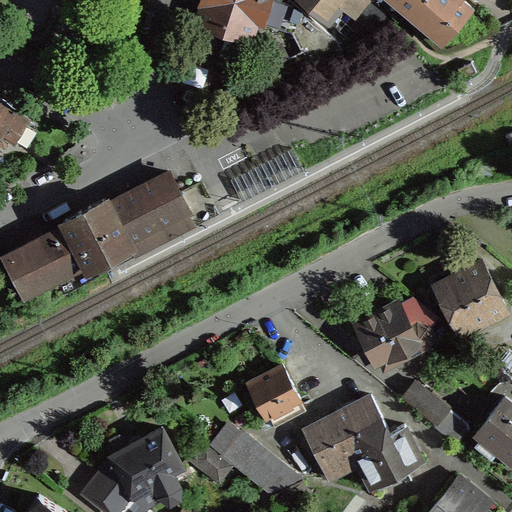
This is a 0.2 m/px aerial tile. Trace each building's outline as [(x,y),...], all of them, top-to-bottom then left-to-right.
[(204,0),(198,20),(250,37),(257,18),(262,0),(204,0)] [(291,0),(287,0),(285,4),(272,0),(262,0),(257,18),(293,30),(303,49),(215,94),(224,110),(342,50),(336,37),(291,0)] [(300,0),(324,20),(339,3),(354,16),(367,0),(300,0)] [(395,0),(444,42),(474,7),(465,0),(395,0)] [(472,60),(458,67),(464,79),(478,72),(472,60)] [(0,132),(1,130),(15,137),(29,114),(0,95),(0,132)] [(292,146),(231,178),(243,201),(304,170),(292,146)] [(65,222),(6,253),(26,292),(85,261),(88,267),(131,244),(129,239),(189,208),(173,177),(169,170),(110,201),(107,196),(63,219),(65,222)] [(503,314),(509,311),(482,258),(435,282),(459,329),(500,308),(503,314)] [(399,301),(358,322),(377,357),(392,349),(396,355),(400,356),(412,350),(411,345),(413,344),(417,347),(428,341),(430,334),(425,326),(438,316),(411,295),(400,302),(399,301)] [(302,398),(283,362),(249,380),(267,416),(271,413),(276,422),(305,407),(300,398),(302,398)] [(416,378),(404,393),(438,420),(449,407),(450,406),(416,378)] [(371,392),(335,411),(360,457),(372,483),(423,457),(404,422),(390,429),(371,392)] [(477,429),(511,457),(511,399),(506,394),(477,429)] [(466,430),(466,421),(449,407),(438,420),(436,423),(457,441),(466,430)] [(360,457),(335,411),(305,427),(321,457),(317,459),(326,475),(360,457)] [(183,463),(163,425),(130,442),(127,436),(121,433),(111,439),(110,445),(114,453),(131,490),(146,505),(159,491),(170,499),(180,494),(179,482),(171,469),(183,463)] [(212,444),(221,451),(236,432),(227,425),(212,444)] [(274,494),(302,478),(239,428),(236,432),(221,451),(274,494)] [(131,490),(114,453),(85,489),(114,511),(131,490)] [(460,473),(427,511),(492,511),(471,494),(477,487),(460,473)] [(27,511),(70,511),(40,492),(27,511)]
